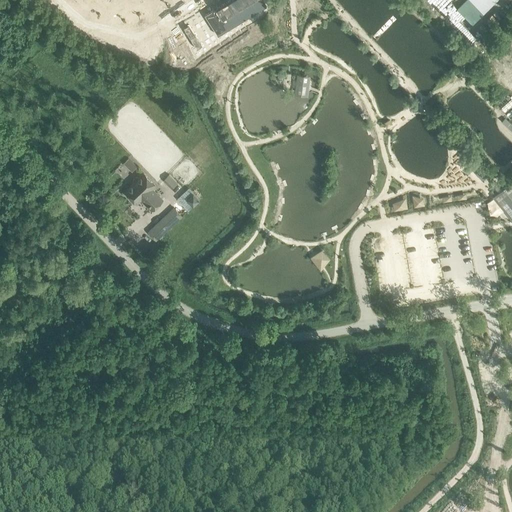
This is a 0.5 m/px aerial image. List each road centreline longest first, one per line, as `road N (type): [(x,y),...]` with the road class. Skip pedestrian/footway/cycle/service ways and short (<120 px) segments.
road 1 (unclassified): [(511,300),(272,341),(194,328),(0,127)]
road 2 (track): [(422,511),(479,443),(456,310)]
